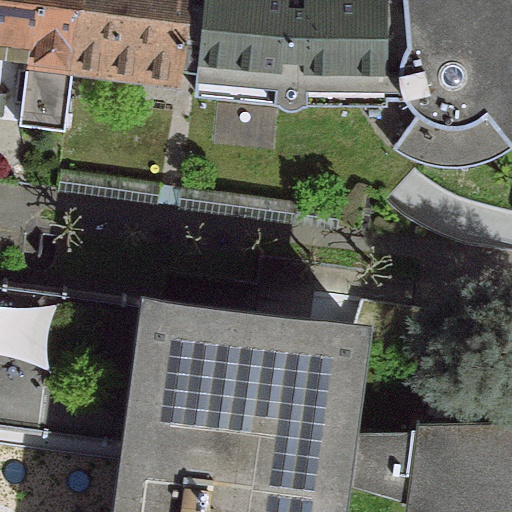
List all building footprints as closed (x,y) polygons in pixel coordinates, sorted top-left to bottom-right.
[(76,0),(0,0),(0,34),(26,38),(14,124),(60,130),(67,75),(69,60),(76,0)] [(76,0),(69,60),(67,75),(180,88),(182,71),(187,72),(193,0),(76,0)] [(193,0),(187,72),(198,75),(196,97),(279,105),(283,108),(288,110),(296,110),(301,108),(307,104),(387,106),(387,95),(402,96),(397,0),(193,0)] [(511,0),(397,0),(402,96),(415,110),(388,148),(412,161),(440,167),(459,167),(475,164),(491,157),(507,148),(511,143),(511,0)] [(292,202),(59,169),(52,221),(285,254),(292,202)] [(0,511),(336,511),(360,333),(0,284),(0,511)]
